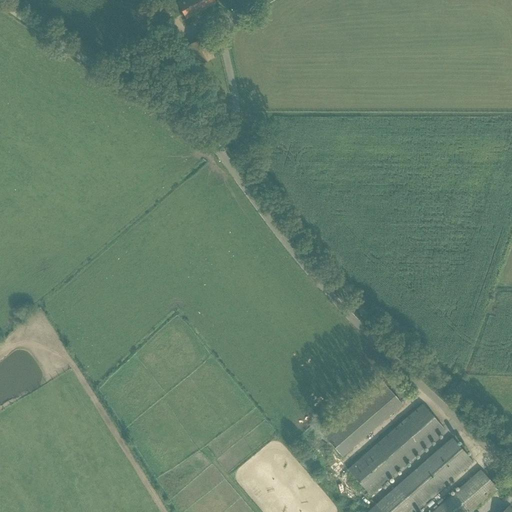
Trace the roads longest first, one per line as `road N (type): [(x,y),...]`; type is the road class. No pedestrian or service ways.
road 1 (unclassified): [(218,150),(376,345),(511,467)]
road 2 (unclassified): [(0,3),(218,150)]
road 3 (unclassified): [(261,0),(219,30),(235,105),(218,150)]
